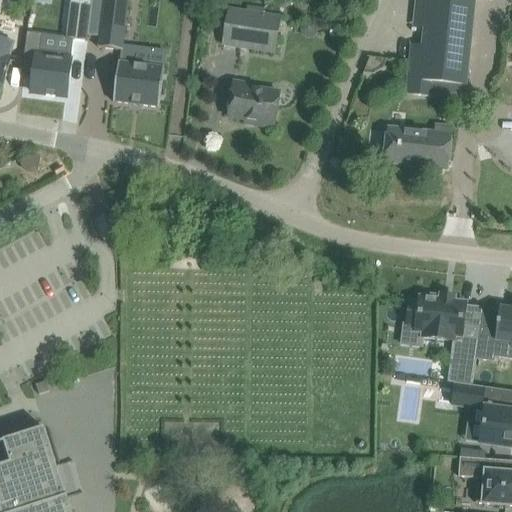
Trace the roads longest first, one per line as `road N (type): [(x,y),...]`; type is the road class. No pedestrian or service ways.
road 1 (residential): [(511,259),(348,240),(158,166),(93,150)]
road 2 (residential): [(0,222),(75,181),(93,150)]
